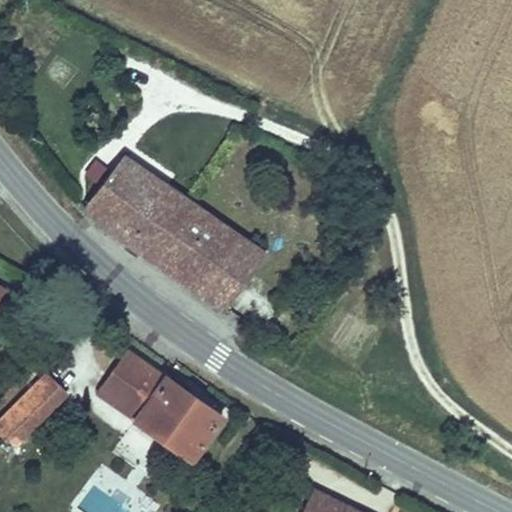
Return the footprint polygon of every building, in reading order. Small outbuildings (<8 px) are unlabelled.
[(157,151),(181,168),(198,145),(174,128),(157,151)] [(86,206),(103,227),(142,173),(121,157),(86,206)] [(223,311),(263,256),(142,173),(103,227),(223,311)] [(222,417),(127,350),(96,392),(136,419),(133,422),(190,462),(222,417)] [(16,444),(61,397),(41,378),(0,419),(0,435),(3,438),(7,442),(10,438),(16,444)] [(361,511),(314,488),(302,511),(361,511)]
